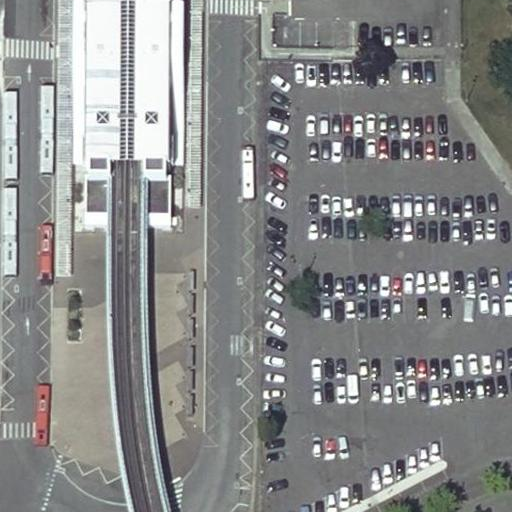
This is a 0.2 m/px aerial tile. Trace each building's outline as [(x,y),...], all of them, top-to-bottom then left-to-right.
[(72,280),(72,0),(57,0),(56,280),(72,280)] [(176,0),(86,0),(86,9),(176,10),(176,0)] [(200,211),(201,0),(187,0),(186,211),(200,211)] [(79,170),(90,170),(90,157),(90,153),(91,64),(91,37),(91,26),(80,26),(79,170)] [(156,64),(170,64),(170,38),(171,26),(91,26),(91,37),(91,64),(104,64),(156,64)] [(170,64),(170,155),(170,159),(170,169),(182,169),(183,26),(171,26),(170,38),(170,64)] [(170,159),(170,155),(170,64),(156,64),(104,64),(91,64),(90,153),(90,157),(90,170),(90,228),(120,228),(134,228),(170,228),(170,169),(170,159)]
